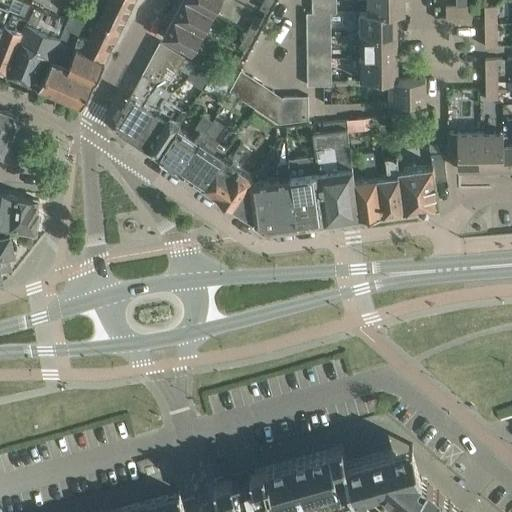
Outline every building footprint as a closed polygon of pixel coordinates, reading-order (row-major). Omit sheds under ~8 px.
[(95,3),(87,0),(79,0),(76,9),(89,15),(95,3)] [(108,0),(98,20),(119,31),(134,0),(108,0)] [(192,0),(182,0),(174,15),(204,31),(215,12),(192,0)] [(192,0),(215,12),(221,0),(192,0)] [(264,0),(260,8),(267,11),(272,0),(264,0)] [(313,0),(313,12),(331,12),(337,12),(336,0),(313,0)] [(368,0),(369,11),(369,12),(397,12),(397,13),(405,12),(405,0),(368,0)] [(0,35),(0,67),(8,71),(33,5),(24,1),(14,26),(5,22),(0,35)] [(33,81),(39,84),(52,60),(66,65),(78,34),(86,15),(76,9),(75,9),(77,1),(76,1),(62,37),(53,34),(60,16),(33,5),(8,71),(33,81)] [(0,35),(5,22),(11,9),(0,4),(0,35)] [(460,17),(460,5),(446,6),(446,17),(460,17)] [(473,5),(460,5),(460,17),(473,17),(473,5)] [(485,5),(485,18),(497,18),(496,5),(485,5)] [(361,12),(361,35),(398,34),(397,13),(397,12),(369,12),(369,11),(361,12)] [(307,12),(307,24),(331,24),(331,12),(313,12),(307,12)] [(204,31),(174,15),(164,35),(194,51),(204,31)] [(256,15),(248,30),(254,34),(263,18),(256,15)] [(485,18),(485,32),(497,32),(497,18),(485,18)] [(39,84),(82,103),(119,31),(98,20),(97,19),(88,39),(78,34),(66,65),(52,60),(39,84)] [(307,24),(307,36),(331,36),(331,24),(307,24)] [(254,34),(248,30),(240,46),(246,49),(254,34)] [(485,32),(485,46),(497,46),(497,32),(485,32)] [(361,35),(362,57),(398,56),(398,34),(361,35)] [(307,36),(308,48),(331,48),(331,36),(307,36)] [(161,40),(154,52),(180,66),(187,55),(161,40)] [(308,48),(308,60),(332,60),(331,48),(308,48)] [(154,52),(148,63),(173,77),(180,66),(154,52)] [(227,69),(233,72),(242,56),(236,53),(227,69)] [(187,55),(180,66),(192,73),(198,62),(187,55)] [(362,80),(390,79),(398,78),(398,56),(362,57),(362,80)] [(486,58),(486,71),(497,71),(497,58),(486,58)] [(308,60),(308,72),(332,72),(332,60),(308,60)] [(190,77),(205,86),(214,72),(198,62),(192,73),(190,77)] [(148,63),(141,76),(157,86),(159,83),(167,87),(173,77),(148,63)] [(230,89),(240,96),(241,96),(254,77),(242,68),(234,84),(230,89)] [(486,71),(486,85),(498,85),(497,71),(486,71)] [(235,104),(240,96),(230,89),(234,84),(214,72),(205,86),(235,104)] [(308,72),(308,84),(332,84),(332,72),(308,72)] [(119,127),(135,139),(155,110),(156,111),(166,97),(162,94),(167,87),(159,83),(157,86),(141,76),(117,121),(119,127)] [(241,96),(250,103),(264,83),(254,77),(241,96)] [(390,79),(390,101),(426,101),(426,77),(398,78),(390,79)] [(250,103),(260,110),(274,90),(264,83),(250,103)] [(498,85),(486,85),(486,99),(498,98),(498,85)] [(260,110),(279,123),(275,106),(283,97),(274,90),(260,110)] [(275,106),(279,123),(297,120),(297,95),(285,95),(283,97),(275,106)] [(309,95),(297,95),(297,120),(309,119),(309,95)] [(159,154),(179,126),(182,121),(172,115),(178,105),(166,97),(156,111),(155,110),(135,139),(159,154)] [(0,153),(3,155),(18,120),(15,114),(0,107),(0,153)] [(159,154),(181,169),(201,139),(216,117),(215,116),(212,119),(204,114),(191,134),(179,126),(159,154)] [(357,118),(359,129),(373,128),(371,116),(357,118)] [(181,169),(204,184),(224,155),(230,147),(213,136),(223,121),(216,117),(201,139),(181,169)] [(313,133),(316,155),(325,220),(360,215),(355,178),(349,128),(313,133)] [(459,168),(483,168),(482,131),(449,132),(449,146),(458,146),(459,168)] [(483,168),(505,167),(504,144),(505,144),(505,131),(482,131),(483,168)] [(234,205),(252,179),(254,175),(240,166),(252,148),(242,141),(234,152),(236,154),(232,160),(224,155),(204,184),(234,205)] [(371,176),(355,178),(360,215),(382,212),(378,175),(375,151),(364,152),(366,171),(370,171),(371,176)] [(432,164),(399,168),(405,209),(439,205),(436,178),(447,176),(445,157),(440,152),(431,153),(432,164)] [(391,174),(378,175),(382,212),(405,209),(399,168),(398,154),(387,156),(388,169),(391,168),(391,174)] [(316,155),(290,158),(289,158),(300,223),(325,220),(316,155)] [(269,161),(271,177),(278,226),(300,223),(289,158),(269,161)] [(252,179),(234,205),(264,225),(271,227),(278,226),(271,177),(252,179)] [(2,223),(36,229),(37,225),(39,223),(40,217),(39,214),(39,210),(37,210),(38,199),(19,196),(19,195),(0,191),(0,203),(5,205),(2,223)] [(0,278),(3,277),(2,272),(12,269),(9,254),(15,252),(14,248),(16,247),(17,245),(16,239),(14,237),(12,238),(11,233),(0,235),(0,278)] [(413,443),(347,461),(355,495),(422,476),(413,443)] [(224,511),(315,511),(321,505),(355,495),(347,461),(343,445),(215,481),(224,511)] [(464,511),(422,476),(355,495),(374,511),(464,511)] [(186,511),(180,491),(149,500),(152,511),(186,511)] [(152,511),(149,500),(119,508),(120,511),(152,511)]
